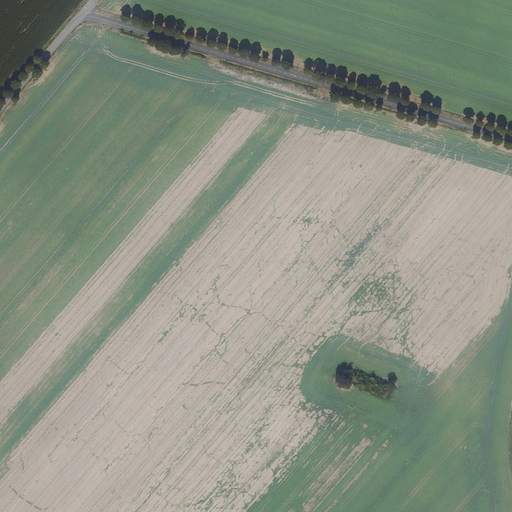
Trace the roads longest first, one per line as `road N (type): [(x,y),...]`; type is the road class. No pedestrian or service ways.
road 1 (tertiary): [(511,139),(85,17)]
road 2 (tertiary): [(0,109),(85,17)]
